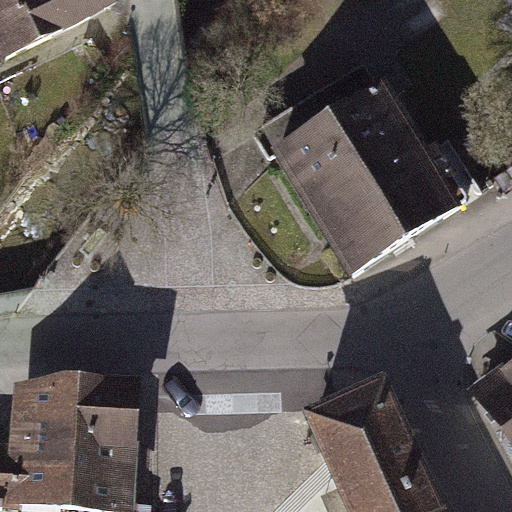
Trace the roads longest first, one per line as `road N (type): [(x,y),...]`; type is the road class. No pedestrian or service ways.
road 1 (residential): [(194,339),(184,193),(151,0)]
road 2 (unclassified): [(194,339),(318,338),(406,325)]
road 3 (residential): [(491,511),(406,325)]
road 4 (unclassified): [(27,344),(194,339)]
road 5 (unclassified): [(406,325),(511,266)]
